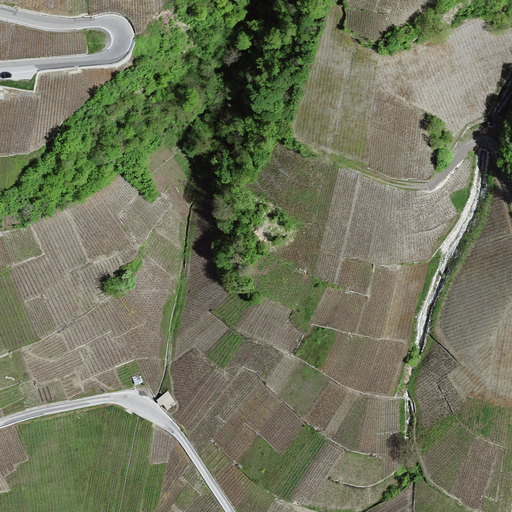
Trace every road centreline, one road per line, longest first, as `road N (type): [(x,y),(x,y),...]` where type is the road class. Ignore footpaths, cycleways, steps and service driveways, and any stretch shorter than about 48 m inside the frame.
road 1 (tertiary): [(0,423),(94,400),(136,403),(178,434),(229,511)]
road 2 (tertiary): [(0,12),(57,24),(108,22),(121,38),(119,50),(104,58),(0,68)]
